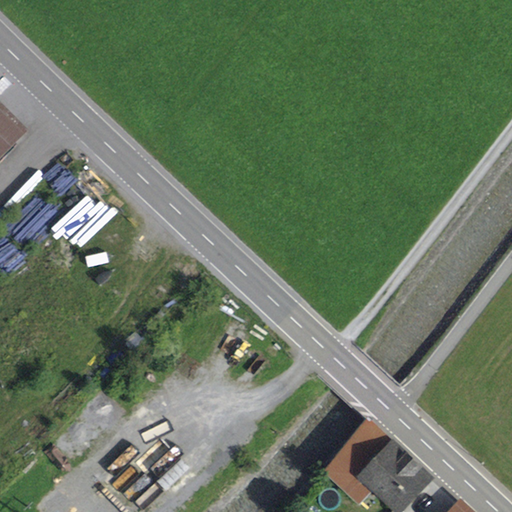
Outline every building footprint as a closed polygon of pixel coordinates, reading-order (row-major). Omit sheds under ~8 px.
[(0,150),(21,130),(0,109),(0,150)] [(240,378),(251,388),(269,368),(258,358),(240,378)] [(51,446),(71,464),(122,408),(102,390),(51,446)] [(363,430),(387,452),(390,448),(427,482),(431,477),(370,422),(363,430)] [(390,448),(387,452),(363,430),(325,471),(368,511),(381,496),(398,511),(399,511),(427,482),(390,448)] [(453,511),(457,508),(427,482),(399,511),(453,511)]
